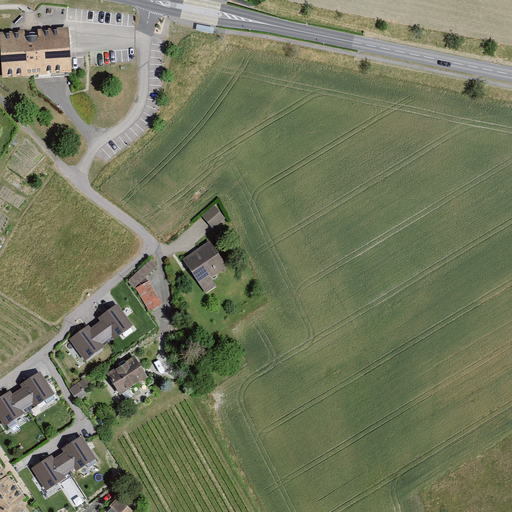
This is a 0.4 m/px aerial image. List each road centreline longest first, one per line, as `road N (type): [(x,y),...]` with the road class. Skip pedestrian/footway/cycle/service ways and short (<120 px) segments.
road 1 (residential): [(151,1),(134,115),(92,147),(75,178),(151,242)]
road 2 (tertiary): [(151,1),(336,38)]
road 3 (tertiary): [(511,74),(336,38)]
